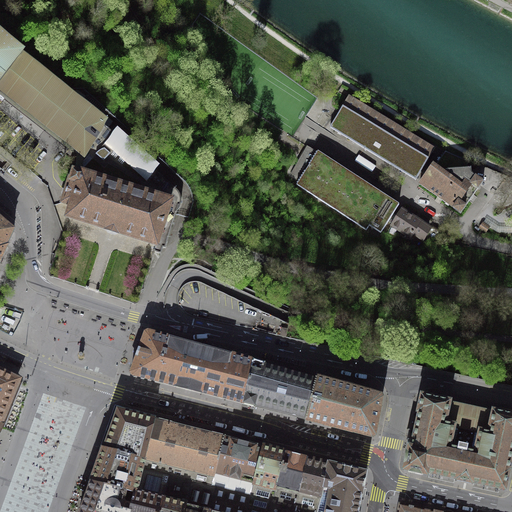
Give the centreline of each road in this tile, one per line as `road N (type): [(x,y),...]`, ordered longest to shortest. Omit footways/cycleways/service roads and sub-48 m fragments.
road 1 (residential): [(511,292),(325,276),(190,241),(161,264),(142,319)]
road 2 (tertiary): [(100,389),(387,458)]
road 3 (tertiary): [(407,373),(142,319)]
road 4 (tertiary): [(142,319),(39,283),(30,216),(0,188)]
road 5 (residential): [(511,509),(381,479)]
road 6 (residential): [(56,511),(100,389)]
